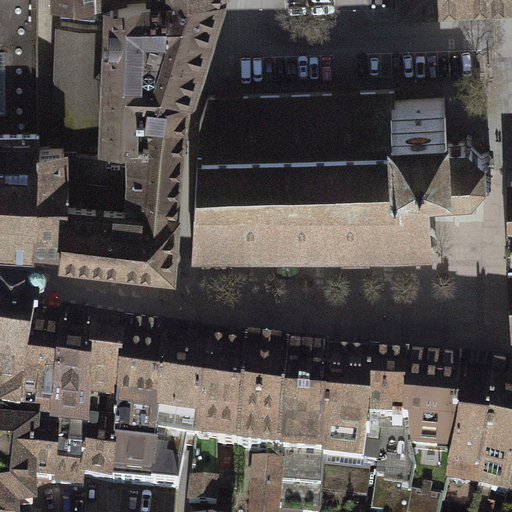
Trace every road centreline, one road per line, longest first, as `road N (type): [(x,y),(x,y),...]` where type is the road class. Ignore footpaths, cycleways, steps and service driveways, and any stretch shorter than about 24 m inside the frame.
road 1 (residential): [(352,42),(511,41)]
road 2 (residential): [(266,0),(265,42),(352,42)]
